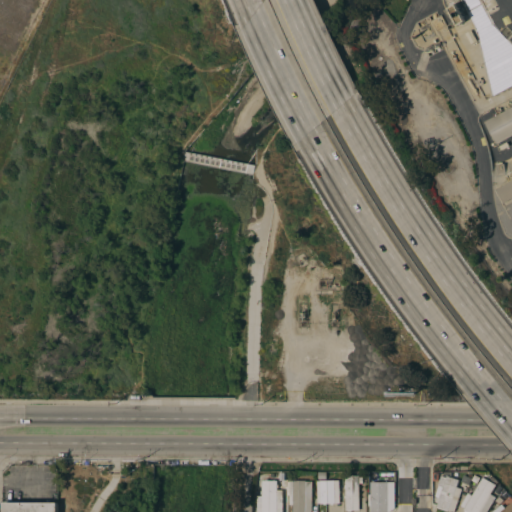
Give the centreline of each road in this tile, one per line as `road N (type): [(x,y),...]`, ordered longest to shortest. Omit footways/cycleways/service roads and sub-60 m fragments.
road 1 (motorway): [(311,137),(393,269),(497,403)]
road 2 (motorway): [(511,357),(428,249),(343,113)]
road 3 (secondary): [(511,419),(241,419)]
road 4 (secondary): [(241,444),(511,444)]
road 5 (secondary): [(0,444),(151,444)]
road 6 (secondary): [(151,419),(0,419)]
road 7 (motorway): [(253,19),(311,137)]
road 8 (motorway): [(343,113),(293,0)]
